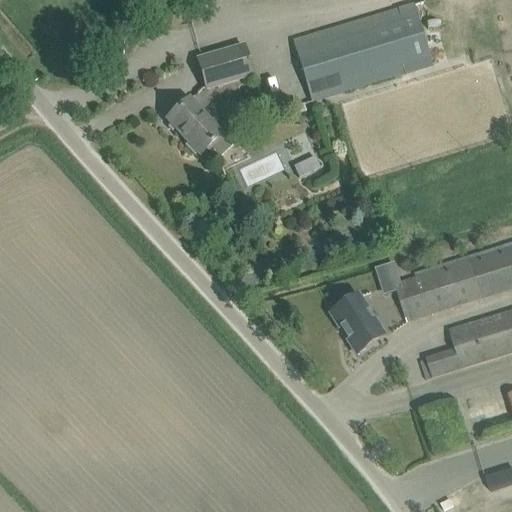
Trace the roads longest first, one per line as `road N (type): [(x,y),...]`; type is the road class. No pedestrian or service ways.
road 1 (unclassified): [(410,511),(48,115)]
road 2 (unclassified): [(153,47),(48,115)]
